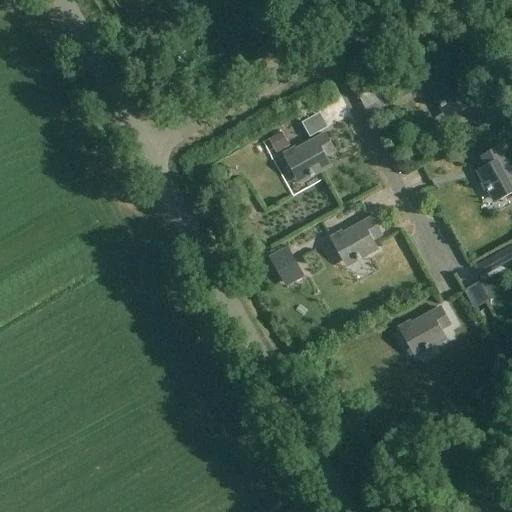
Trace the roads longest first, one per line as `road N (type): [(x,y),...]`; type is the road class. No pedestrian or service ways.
road 1 (tertiary): [(343,511),(143,149)]
road 2 (residential): [(143,149),(412,0)]
road 3 (tertiary): [(143,149),(62,0)]
